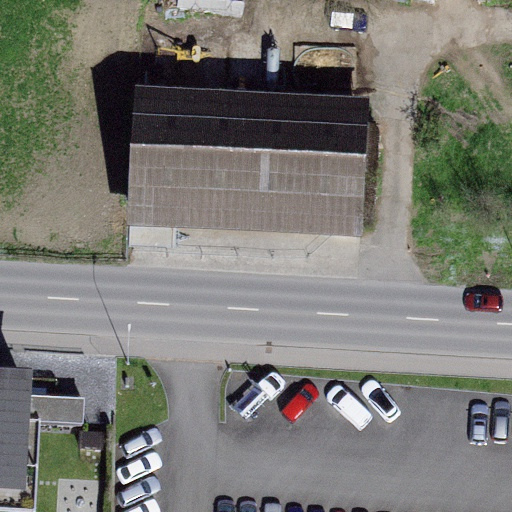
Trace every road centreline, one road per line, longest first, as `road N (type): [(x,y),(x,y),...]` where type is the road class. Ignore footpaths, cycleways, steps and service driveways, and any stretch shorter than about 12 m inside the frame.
road 1 (primary): [(511,324),(0,294)]
road 2 (unknown): [(396,317),(404,33)]
